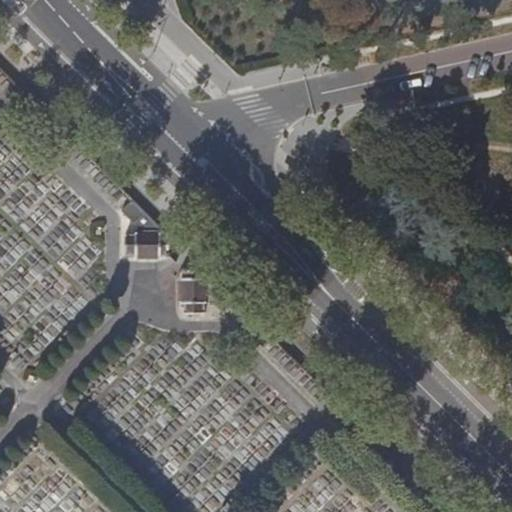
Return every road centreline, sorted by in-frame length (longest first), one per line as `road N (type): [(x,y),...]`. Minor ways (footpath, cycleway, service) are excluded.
road 1 (primary): [(511,471),(173,134)]
road 2 (unclassified): [(173,134),(511,52)]
road 3 (primary): [(173,134),(36,0)]
